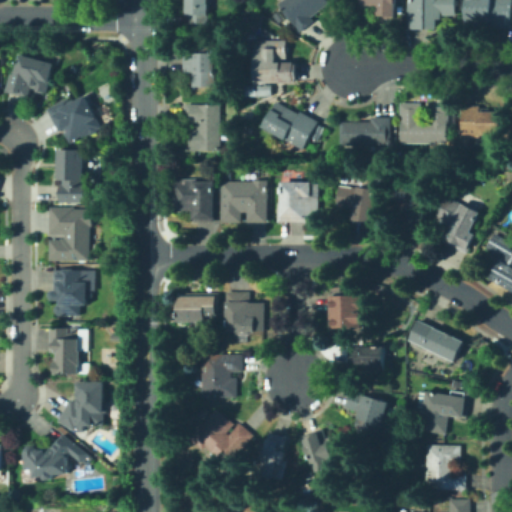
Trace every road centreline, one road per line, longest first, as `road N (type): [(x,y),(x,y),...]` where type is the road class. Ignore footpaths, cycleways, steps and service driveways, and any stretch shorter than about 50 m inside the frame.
road 1 (residential): [(143,256),(368,257),(455,287),(511,328)]
road 2 (residential): [(0,403),(16,397),(22,382),(22,155),(0,134)]
road 3 (tertiary): [(142,0),(143,265)]
road 4 (residential): [(354,66),(511,64)]
road 5 (tertiary): [(142,20),(0,17)]
road 6 (tertiary): [(144,397),(151,328),(143,265)]
road 7 (tertiary): [(143,265),(136,328),(144,397)]
road 8 (residential): [(293,256),(295,381)]
road 9 (residential): [(511,390),(502,440),(503,511)]
